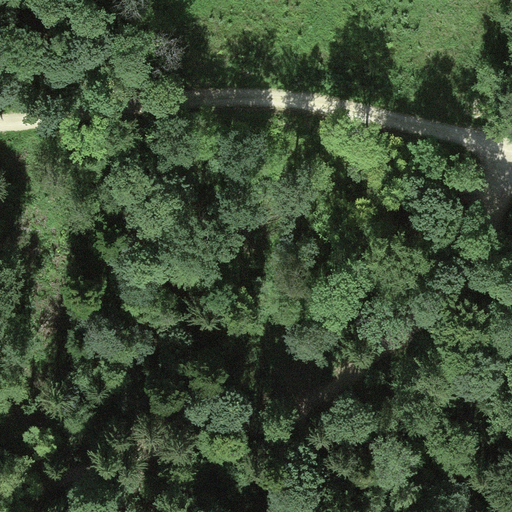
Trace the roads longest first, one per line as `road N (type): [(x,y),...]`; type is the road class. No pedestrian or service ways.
road 1 (track): [(511,162),(437,299),(374,358),(295,411),(225,445),(0,498)]
road 2 (track): [(511,154),(373,122),(250,109),(0,126)]
